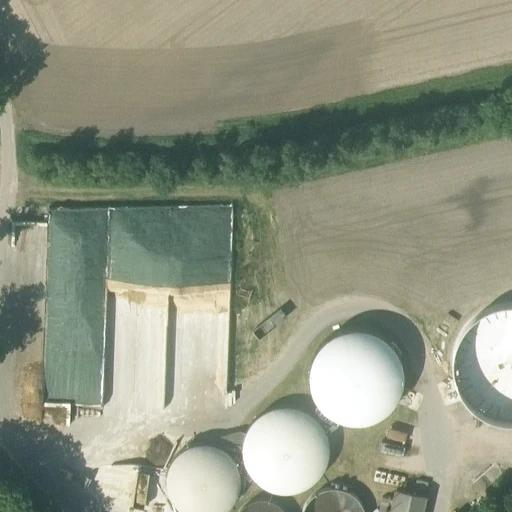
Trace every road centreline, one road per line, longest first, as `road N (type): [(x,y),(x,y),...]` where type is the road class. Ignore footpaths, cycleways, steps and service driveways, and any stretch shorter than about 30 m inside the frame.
road 1 (unclassified): [(0,100),(12,185),(0,243)]
road 2 (unclassified): [(0,428),(28,463),(90,511)]
